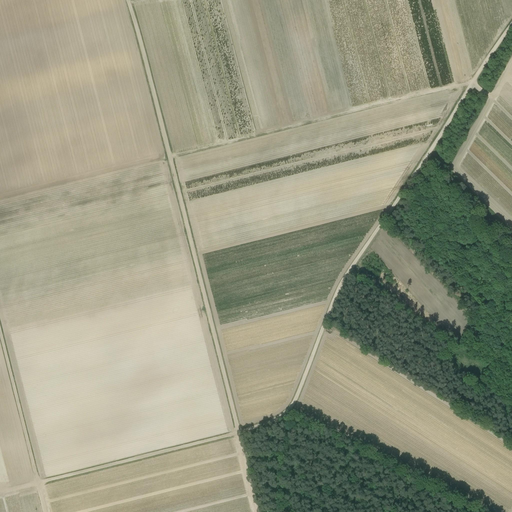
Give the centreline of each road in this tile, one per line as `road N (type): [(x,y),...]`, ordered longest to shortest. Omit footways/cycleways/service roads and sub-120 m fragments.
road 1 (track): [(286,413),(349,270),(511,24)]
road 2 (track): [(238,432),(127,0)]
road 3 (track): [(169,157),(472,82)]
road 4 (track): [(0,492),(238,432)]
road 5 (track): [(45,511),(0,331)]
road 6 (track): [(376,230),(462,320)]
